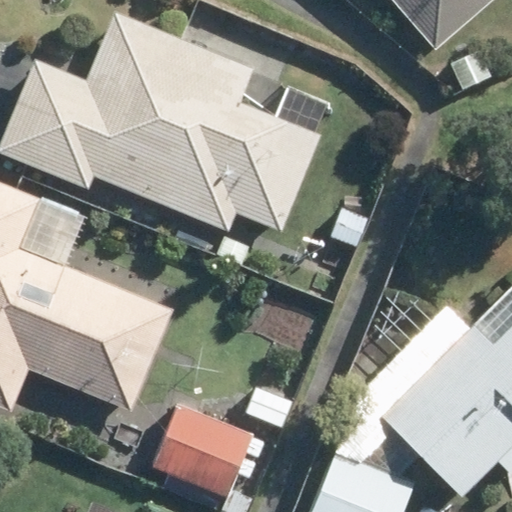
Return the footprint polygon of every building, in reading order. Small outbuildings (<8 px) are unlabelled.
[(390,0),(433,49),(487,0),(390,0)] [(265,117),(227,101),(241,69),(106,13),(77,82),(25,61),(0,121),(0,155),(77,187),(82,176),(216,231),(224,211),(270,231),(310,135),(304,134),(316,103),(277,87),(265,117)] [(474,49),(442,62),(454,89),(484,76),(474,49)] [(0,409),(1,409),(18,368),(119,412),(159,312),(8,248),(28,200),(0,187),(0,409)] [(341,208),(329,238),(354,247),(366,219),(341,208)] [(222,236),(213,255),(238,266),(247,247),(222,236)] [(326,440),(299,511),(390,511),(407,470),(398,467),(409,455),(449,496),(487,458),(501,473),(511,462),(511,274),(457,330),(433,306),(347,390),(362,404),(326,440)] [(245,414),(280,428),(291,401),(255,387),(245,414)] [(168,401),(143,461),(216,492),(241,431),(214,421),(189,410),(168,401)] [(236,511),(243,497),(223,488),(214,508),(224,511),(236,511)] [(116,511),(84,498),(78,511),(116,511)]
